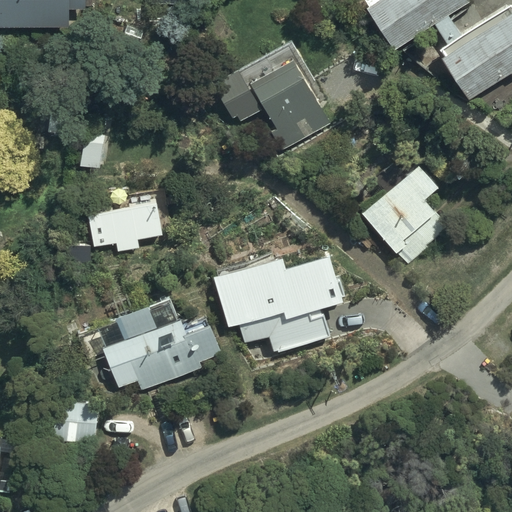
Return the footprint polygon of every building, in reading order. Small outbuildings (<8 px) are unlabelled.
[(0,0),(0,19),(69,20),(69,0),(0,0)] [(371,0),(395,41),(434,17),(446,36),(439,40),(471,92),(511,66),(511,0),(501,0),(461,26),(449,7),(460,0),(371,0)] [(326,97),(291,35),(266,49),(276,68),(255,80),(279,122),(272,126),(283,147),(332,119),(321,100),(326,97)] [(375,194),(362,205),(408,260),(452,223),(424,190),(439,178),(419,154),(396,174),(385,161),(373,171),(380,180),(370,189),(375,194)] [(285,246),(214,267),(228,318),(239,315),(245,336),(269,329),(274,345),(331,329),(322,297),(345,291),(344,286),(347,285),(342,266),(338,268),(331,244),(288,257),(285,246)] [(139,375),(142,384),(203,362),(200,355),(223,346),(211,313),(188,321),(183,307),(178,309),(171,288),(151,296),(149,292),(115,304),(117,309),(99,315),(103,325),(81,333),(89,356),(107,349),(119,382),(139,375)] [(99,397),(57,392),(52,433),(94,439),(95,436),(100,437),(102,419),(96,418),(99,397)]
